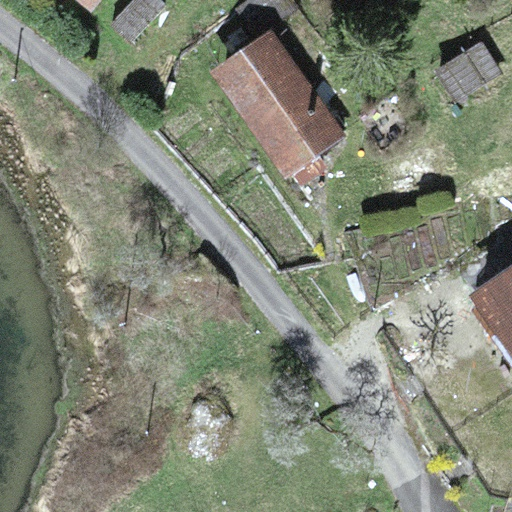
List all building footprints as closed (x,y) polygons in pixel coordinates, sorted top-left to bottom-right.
[(77,0),(90,10),(97,0),(77,0)] [(157,0),(139,0),(114,23),(133,43),(168,11),(157,0)] [(272,24),(209,68),(285,177),(348,133),(272,24)] [(476,39),(430,71),(455,106),(501,74),(476,39)] [(511,256),(465,288),(511,357),(511,256)]
